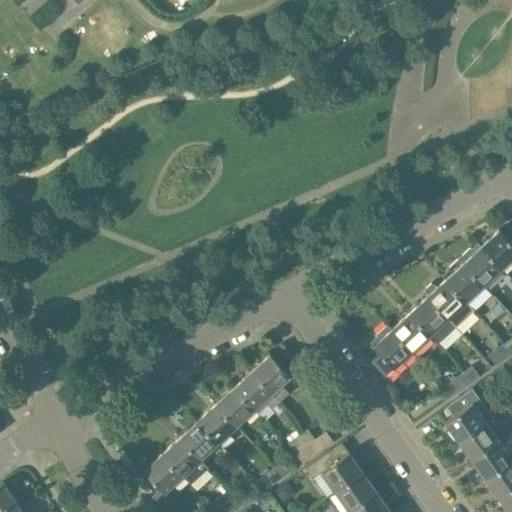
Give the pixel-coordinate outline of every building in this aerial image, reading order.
[(511,241),(499,228),(481,245),(502,267),(511,258),(511,241)] [(470,246),(458,257),(484,284),(502,267),(481,245),(474,251),(470,246)] [(452,272),(445,278),(466,301),(484,284),(458,257),(447,267),(452,272)] [(431,283),(425,288),(426,293),(427,294),(449,317),(456,325),(473,309),(466,301),(445,278),(437,285),(436,284),(431,283)] [(409,311),(430,334),(437,342),(456,325),(449,317),(427,294),(409,311)] [(409,311),(391,328),(412,350),(430,334),(409,311)] [(381,352),(371,361),(385,376),(395,367),(412,350),(391,328),(387,323),(377,333),(381,337),(373,344),(381,352)] [(504,343),(487,354),(496,364),(503,359),(511,354),(504,343)] [(270,352),(252,368),(273,392),(281,400),(290,392),(282,383),(292,375),(270,352)] [(473,366),(465,371),(472,381),(480,376),(473,366)] [(234,385),(256,408),(259,412),(267,404),(271,409),(281,400),(273,392),(252,368),(234,385)] [(463,387),(472,381),(465,371),(456,377),(463,387)] [(444,401),(463,387),(456,377),(437,391),(444,401)] [(216,402),(237,425),(256,408),(234,385),(216,402)] [(446,421),(459,440),(486,421),(493,417),(472,387),(448,405),(455,415),(446,421)] [(216,402),(198,418),(220,441),(237,425),(216,402)] [(198,418),(181,434),(202,457),(220,441),(198,418)] [(500,440),(486,421),(459,440),(473,459),(500,440)] [(296,452),(315,438),(308,428),(289,442),(296,452)] [(326,430),(315,438),(296,452),(303,463),(334,441),(326,430)] [(181,434),(163,451),(184,474),(192,483),(211,466),(202,457),(181,434)] [(511,459),(511,457),(500,440),(473,459),(486,478),(511,459)] [(166,491),(184,474),(163,451),(144,468),(161,486),(151,495),(163,509),(174,500),(166,491)] [(325,475),(336,491),(364,472),(349,451),(333,463),(325,453),(306,466),(317,481),(325,475)] [(511,488),(511,459),(486,478),(500,497),(511,488)] [(282,477),(290,472),(283,461),(275,467),(282,477)] [(274,483),(282,477),(275,467),(267,473),(274,483)] [(350,510),(377,491),(364,472),(336,491),(350,510)] [(3,480),(0,481),(0,509),(16,500),(3,480)] [(245,488),(237,494),(244,504),(252,498),(245,488)] [(511,511),(511,488),(500,497),(510,511),(511,511)] [(350,510),(350,511),(388,511),(391,511),(377,491),(350,510)] [(237,494),(229,500),(236,510),(244,504),(237,494)] [(0,509),(0,511),(23,511),(16,500),(0,509)] [(233,511),(236,510),(229,500),(211,511),(233,511)]
